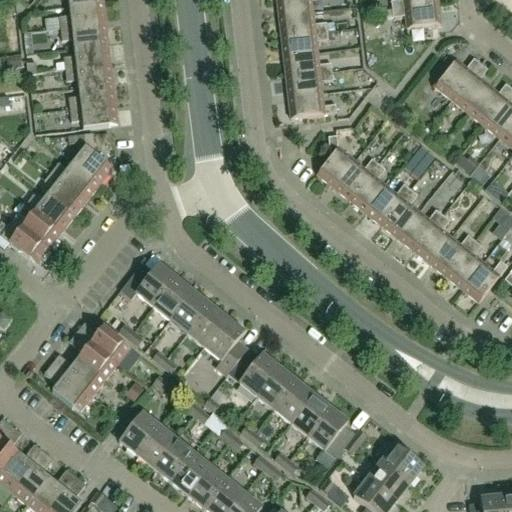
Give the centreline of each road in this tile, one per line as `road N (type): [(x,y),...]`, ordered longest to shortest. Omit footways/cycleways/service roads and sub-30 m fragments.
road 1 (residential): [(511,354),(460,339),(271,184),(257,151),(239,0)]
road 2 (residential): [(163,206),(192,257),(403,425),(455,455)]
road 3 (tertiary): [(511,403),(436,380),(262,242),(216,189)]
road 4 (residential): [(137,0),(163,206)]
road 5 (residential): [(166,511),(115,472),(82,466),(0,401)]
road 6 (tertiary): [(216,189),(188,0)]
road 7 (residential): [(55,311),(134,215),(163,206)]
